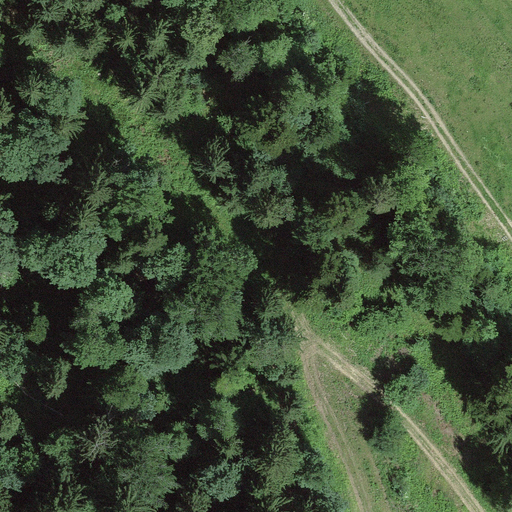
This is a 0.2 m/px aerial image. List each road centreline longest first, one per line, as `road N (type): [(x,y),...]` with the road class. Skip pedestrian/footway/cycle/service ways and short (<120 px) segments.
road 1 (track): [(370,511),(279,298),(244,241),(205,203),(103,147),(53,75),(0,27)]
road 2 (track): [(511,238),(339,0)]
road 3 (track): [(279,298),(371,385),(477,511)]
